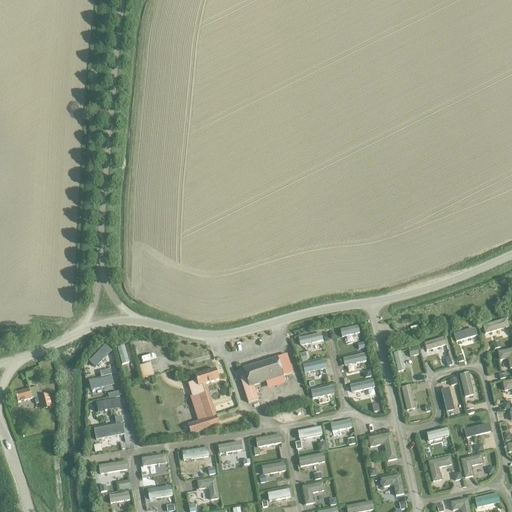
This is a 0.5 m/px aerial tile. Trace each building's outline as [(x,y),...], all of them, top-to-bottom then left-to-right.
[(495,353),(497,362),(505,360),(507,370),(511,369),(511,350),(511,349),(495,353)] [(281,377),(291,373),(285,355),(275,358),(276,358),(241,370),(243,376),(238,378),(247,404),(257,400),(252,386),(264,382),(281,376),(281,377)] [(20,380),(39,374),(37,368),(19,374),(20,380)] [(205,419),(186,426),(189,435),(218,426),(215,416),(214,416),(211,407),(204,385),(217,380),(213,370),(193,376),(195,382),(187,384),(191,398),(198,395),(202,410),(205,419)] [(511,380),(500,384),(502,392),(511,390),(511,391),(511,380)] [(36,405),(38,404),(37,398),(40,397),(37,387),(14,394),(16,403),(34,398),(36,405)] [(40,397),(37,398),(38,404),(40,412),(50,409),(47,395),(40,397)] [(508,404),(501,406),(503,412),(510,411),(508,404)] [(365,439),(367,449),(381,446),(385,463),(395,461),(389,434),(365,439)] [(509,435),(502,437),(503,444),(510,442),(509,435)] [(478,456),(458,461),(462,480),(471,477),(469,468),(481,465),(478,456)] [(447,458),(425,463),(430,484),(439,482),(436,470),(449,466),(447,458)] [(493,468),(486,470),(488,477),(495,475),(493,468)] [(375,470),(368,471),(369,478),(376,477),(375,470)] [(459,475),(452,476),(454,483),(461,482),(459,475)] [(400,477),(380,481),(382,489),(393,487),(395,498),(404,496),(400,477)] [(215,480),(196,483),(198,491),(208,490),(210,502),(218,500),(215,480)] [(301,488),(305,506),(313,504),(312,494),(324,492),(322,484),(301,488)] [(469,511),(467,501),(450,505),(452,511),(456,511),(461,511),(460,511),(469,511)]
